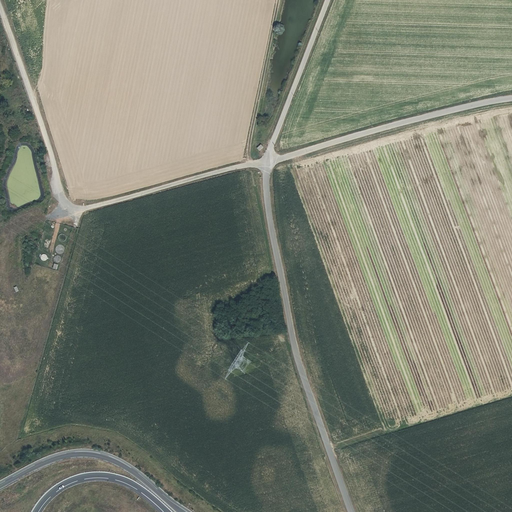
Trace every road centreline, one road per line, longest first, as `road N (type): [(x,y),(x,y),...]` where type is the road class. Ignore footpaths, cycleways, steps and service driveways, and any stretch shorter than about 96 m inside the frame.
road 1 (unclassified): [(266,161),(73,207),(59,189),(0,2)]
road 2 (unclassified): [(266,161),(267,212),(300,373),(350,511)]
road 3 (unclassified): [(511,97),(266,161)]
road 4 (motorway): [(180,511),(99,455),(52,459),(0,486)]
road 5 (unclassified): [(327,0),(266,161)]
road 6 (motorway): [(35,511),(62,484),(91,475),(126,480),(166,511)]
